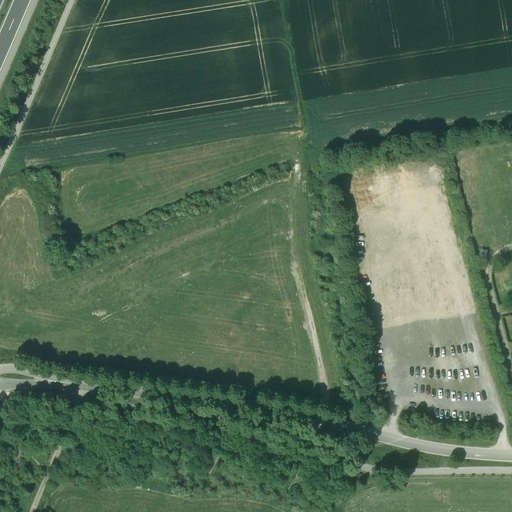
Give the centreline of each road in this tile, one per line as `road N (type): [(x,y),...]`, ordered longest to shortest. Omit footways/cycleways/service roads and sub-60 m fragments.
road 1 (unclassified): [(0,377),(84,383),(511,453)]
road 2 (track): [(0,173),(76,0)]
road 3 (track): [(34,511),(84,383)]
